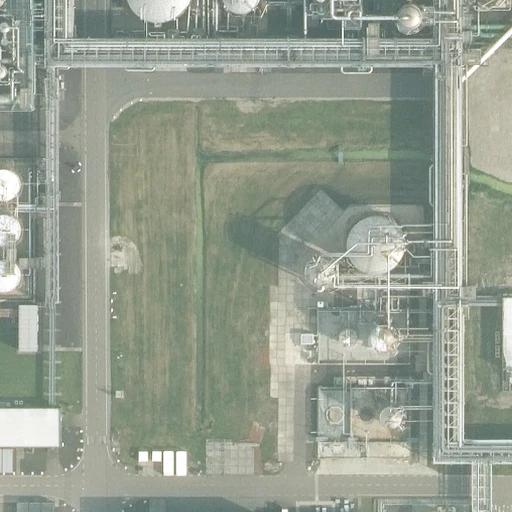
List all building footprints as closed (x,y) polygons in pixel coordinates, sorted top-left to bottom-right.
[(194,0),(132,0),(134,3),(138,8),(142,13),(147,17),(153,19),(159,21),(165,21),(172,20),(178,18),(183,15),(188,11),(192,6),(195,0),(194,0)] [(297,0),(302,2),(309,2),(311,8),(356,25),(391,13),(391,0),(297,0)] [(20,187),(21,184),(20,181),(20,178),(18,176),(17,174),(15,172),(12,170),(9,169),(7,169),(4,169),(1,170),(0,170),(0,197),(1,198),(4,198),(7,199),(9,198),(12,197),(15,196),(17,194),(18,192),(20,189),(20,187)] [(404,247),(405,241),(404,235),(402,229),(400,224),(396,219),(392,215),(387,213),(381,211),(375,210),(369,210),(363,211),(358,214),(353,217),(349,222),(346,226),(344,232),(343,238),(343,244),(344,249),(346,255),(349,260),(353,264),(358,267),(363,270),(369,271),(375,272),(381,271),(387,269),(392,266),(396,262),(400,257),(402,252),(404,247)] [(20,231),(21,228),(20,225),(20,223),(18,220),(17,218),(14,216),(12,215),(9,214),(6,213),(4,214),(1,214),(0,214),(0,241),(1,242),(4,243),(6,243),(9,243),(12,242),(14,240),(17,239),(18,236),(20,234),(20,231)] [(335,271),(336,268),(335,266),(335,263),(333,261),(332,259),(330,257),(327,255),(325,254),(322,254),(319,254),(316,255),(314,256),(312,258),(310,260),(308,262),(307,264),(307,267),(307,270),(307,273),(308,275),(310,277),(312,279),(314,281),(316,282),(319,283),(322,283),(325,282),(327,282),(330,280),(332,278),(333,276),(335,274),(335,271)] [(20,277),(20,275),(20,272),(19,269),(18,267),(16,264),(14,263),(11,261),(9,260),(6,260),(3,260),(0,261),(0,260),(0,288),(0,289),(3,289),(6,289),(9,289),(11,288),(14,287),(16,285),(18,283),(19,280),(20,277)] [(22,352),(40,352),(40,304),(22,304),(22,352)] [(405,336),(405,334),(405,331),(404,328),(403,326),(401,324),(399,322),(397,321),(394,320),(391,319),(389,319),(386,320),(383,321),(381,323),(379,325),(378,327),(377,330),(376,332),(376,335),(377,338),(378,340),(379,343),(381,345),(383,346),(386,347),(389,348),(391,348),(394,348),(397,347),(399,345),(401,344),(403,341),(404,339),(405,336)] [(360,339),(360,337),(360,335),(360,333),(359,331),(358,330),(356,328),(354,327),(352,327),(351,326),(349,327),(347,327),(345,328),(343,329),(342,330),(341,332),(340,334),(340,336),(340,338),(340,340),(341,342),(342,343),(343,345),(345,346),(347,347),(349,347),(351,347),(352,347),(354,346),(356,345),(358,344),(359,342),(360,341),(360,339)] [(404,417),(404,415),(404,413),(403,411),(402,409),(401,407),(399,406),(398,405),(396,405),(394,404),(392,404),(390,405),(388,406),(387,407),(385,408),(384,410),(383,412),(383,414),(383,416),(383,417),(384,419),(385,421),(387,422),(388,424),(390,424),(392,425),(394,425),(396,425),(398,424),(399,423),(401,422),(402,420),(403,418),(404,417)] [(0,446),(61,446),(61,409),(0,408),(0,446)] [(341,416),(341,415),(341,414),(341,412),(340,411),(339,410),(338,409),(337,408),(336,408),(334,408),(333,408),(332,408),(330,409),(329,409),(328,410),(327,412),(327,413),(327,414),(327,416),(327,417),(327,418),(328,420),(329,421),(330,421),(332,422),(333,422),(334,422),(336,422),(337,422),(338,421),(339,420),(340,419),(341,418),(341,416)] [(374,418),(374,417),(374,415),(374,414),(373,413),(372,411),(371,411),(370,410),(369,409),(367,409),(366,409),(364,410),(363,410),(362,411),(361,412),(360,413),(360,415),(360,416),(360,417),(360,419),(360,420),(361,421),(362,422),(363,423),(364,424),(366,424),(367,424),(369,424),(370,423),(371,423),(372,422),(373,421),(374,419),(374,418)]
